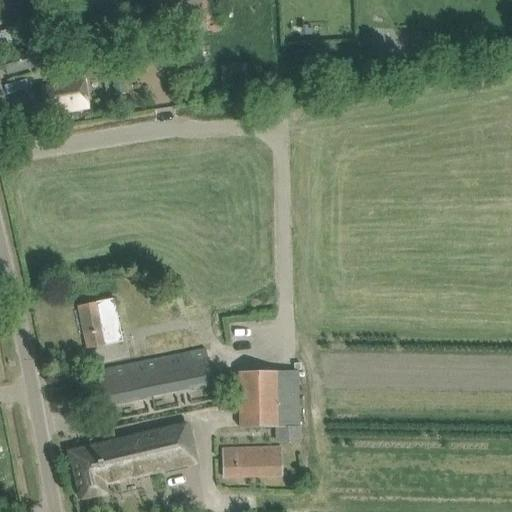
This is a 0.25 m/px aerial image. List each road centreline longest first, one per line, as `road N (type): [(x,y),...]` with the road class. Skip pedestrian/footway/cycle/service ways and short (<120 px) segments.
road 1 (unknown): [(0,143),(167,105),(252,102),(283,116),(292,298),(257,339)]
road 2 (unclassified): [(60,511),(0,230)]
